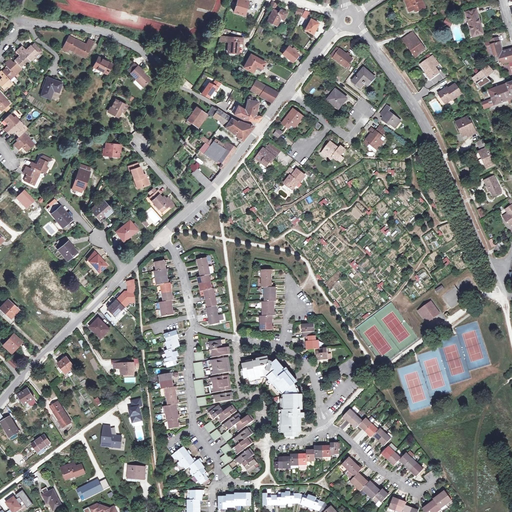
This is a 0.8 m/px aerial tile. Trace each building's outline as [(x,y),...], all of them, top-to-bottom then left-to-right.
[(246,1),(244,0),(238,0),(234,13),(244,15),(248,1),(246,1)] [(404,0),(408,8),(409,7),(411,12),(415,10),(416,12),(425,9),(421,0),(404,0)] [(279,12),(275,10),(271,16),(270,16),(269,18),(271,18),(269,22),(277,26),(279,22),(282,24),(287,13),(280,9),(279,12)] [(466,13),(473,37),(483,34),(476,10),(466,13)] [(446,18),(443,23),(450,27),(453,22),(446,18)] [(311,19),(310,20),(306,27),(305,30),(313,34),(319,24),(311,19)] [(411,48),(416,55),(425,49),(413,33),(403,40),(409,49),(411,48)] [(69,36),(64,46),(69,49),(72,51),(73,50),(86,56),(93,42),(89,39),(86,45),(69,36)] [(238,38),(228,38),(228,42),(229,42),(228,53),(238,53),(239,42),(237,42),(238,38)] [(500,43),(491,45),(495,56),(498,55),(500,65),(510,62),(511,61),(511,51),(503,54),(502,51),(500,43)] [(293,62),(299,55),(294,51),(295,49),(293,48),(294,47),(290,44),(282,54),(293,62)] [(7,86),(9,87),(13,83),(10,80),(9,78),(12,75),(14,76),(22,69),(21,67),(24,64),(26,65),(35,57),(34,55),(37,52),(36,51),(32,46),(31,45),(26,50),(22,46),(16,51),(19,56),(14,60),(15,61),(14,62),(10,59),(4,64),(7,67),(9,68),(7,70),(6,68),(3,71),(1,70),(0,71),(0,75),(2,78),(0,79),(0,85),(3,89),(7,86)] [(348,55),(347,54),(340,49),(333,58),(346,68),(353,59),(348,55)] [(261,67),(263,68),(266,63),(252,55),(248,61),(247,61),(244,68),(253,73),(255,69),(258,65),(261,67)] [(426,70),(432,78),(439,72),(435,66),(438,64),(432,56),(421,64),(426,71),(426,70)] [(95,63),(93,67),(103,72),(107,74),(112,64),(99,57),(97,60),(95,59),(94,62),(95,63)] [(138,66),(137,67),(132,72),(131,73),(137,79),(136,80),(143,87),(150,80),(143,73),(144,72),(138,66)] [(478,74),(475,76),(473,78),(480,89),(492,82),(487,77),(493,71),(488,66),(482,71),(478,74)] [(369,79),(372,81),(375,78),(364,69),(353,82),(360,88),(365,83),(366,84),(369,79)] [(54,87),(60,89),(62,83),(48,78),(42,95),(50,98),(53,90),(54,87)] [(216,91),(221,83),(215,80),(212,84),(208,82),(201,93),(209,97),(214,90),(216,91)] [(256,80),(250,90),(259,95),(258,96),(271,103),(278,93),(256,80)] [(511,82),(498,87),(489,91),(492,99),(481,103),(484,110),(511,99),(511,82)] [(453,99),(461,94),(455,85),(448,89),(447,88),(439,94),(445,103),(452,98),(453,99)] [(335,89),(327,100),(339,109),(347,98),(335,89)] [(0,109),(2,111),(10,103),(0,92),(0,109)] [(245,109),(255,115),(258,101),(252,100),(252,97),(248,96),(245,108),(245,109)] [(109,113),(118,117),(121,111),(124,112),(128,106),(116,100),(109,113)] [(238,105),(235,111),(234,114),(243,119),(258,122),(262,116),(255,115),(245,109),(243,108),(242,108),(240,107),(238,105)] [(227,122),(226,124),(224,127),(239,137),(237,140),(241,142),(253,126),(242,122),(238,120),(237,121),(222,112),(213,106),(208,113),(218,120),(218,119),(219,117),(227,122)] [(381,114),(384,117),(382,119),(387,124),(388,123),(395,128),(400,121),(388,112),(391,109),(387,106),(381,114)] [(188,120),(196,126),(205,113),(196,107),(188,120)] [(289,124),(295,128),(303,117),(293,109),(282,124),(286,127),(289,124)] [(13,118),(10,114),(4,120),(8,125),(4,129),(10,135),(14,131),(19,136),(16,139),(17,140),(14,144),(19,149),(22,146),(23,145),(24,147),(23,148),(27,152),(33,146),(30,142),(32,140),(24,132),(25,130),(22,127),(24,125),(15,116),(13,118)] [(470,135),(475,133),(472,125),(470,125),(466,118),(457,123),(463,136),(469,133),(470,135)] [(380,127),(377,132),(372,128),(369,132),(372,134),(370,137),(369,136),(364,143),(368,146),(370,144),(374,148),(375,146),(379,149),(384,143),(383,142),(380,140),(383,137),(382,136),(386,131),(380,127)] [(278,139),(283,133),(278,128),(273,134),(278,139)] [(206,145),(209,140),(201,135),(199,138),(204,142),(203,143),(206,145)] [(205,151),(217,159),(221,162),(219,167),(222,169),(232,153),(236,148),(225,141),(222,146),(210,138),(209,140),(206,145),(204,147),(207,149),(205,151)] [(482,148),(487,146),(484,139),(479,141),(482,148)] [(268,141),(266,144),(278,154),(280,150),(268,141)] [(330,142),(323,151),(327,155),(332,159),(333,157),(337,160),(338,160),(340,156),(345,150),(341,146),(339,149),(330,142)] [(108,149),(105,149),(104,155),(118,156),(118,151),(120,151),(121,145),(108,144),(108,149)] [(278,154),(266,144),(255,159),(261,163),(262,162),(267,165),(269,162),(271,160),(272,161),(278,154)] [(488,148),(480,152),(487,168),(495,164),(488,148)] [(217,159),(205,151),(203,154),(215,162),(217,159)] [(43,159),(40,158),(37,164),(32,162),(30,165),(32,166),(31,168),(26,166),(23,173),(27,175),(24,181),(32,185),(35,180),(36,181),(41,171),(46,173),(48,167),(46,166),(49,158),(45,156),(44,158),(43,159)] [(144,177),(143,175),(140,167),(139,167),(137,163),(128,166),(130,171),(131,170),(134,180),(136,180),(139,188),(148,184),(146,176),(144,177)] [(242,167),(236,176),(244,182),(251,174),(242,167)] [(82,188),(86,178),(87,175),(89,176),(91,172),(80,168),(72,189),(81,192),(82,188)] [(210,182),(196,168),(194,171),(191,173),(205,187),(208,184),(210,182)] [(290,168),(287,172),(292,176),(295,172),(290,168)] [(292,176),(291,176),(284,184),(292,190),(298,182),(299,183),(305,176),(297,170),(295,172),(292,176)] [(488,184),(491,190),(493,196),(502,192),(494,176),(484,180),(486,184),(488,184)] [(17,197),(26,207),(31,203),(34,206),(35,205),(36,206),(38,204),(24,190),(17,197)] [(151,196),(150,196),(153,199),(152,201),(161,212),(168,206),(170,208),(174,205),(168,197),(165,199),(163,196),(162,197),(159,194),(161,193),(158,190),(156,191),(151,196)] [(101,220),(111,211),(102,200),(91,210),(101,220)] [(52,214),(57,221),(58,220),(64,226),(72,219),(61,206),(52,214)] [(355,206),(350,211),(358,219),(363,214),(355,206)] [(115,231),(120,237),(123,234),(127,238),(137,229),(135,228),(132,224),(129,220),(115,231)] [(384,227),(381,230),(385,235),(389,231),(388,230),(385,232),(384,230),(386,228),(384,227)] [(363,248),(370,242),(366,237),(359,243),(363,248)] [(56,246),(67,259),(72,254),(73,255),(77,252),(68,241),(67,242),(65,244),(63,241),(56,246)] [(502,241),(495,245),(499,251),(505,247),(502,241)] [(88,262),(90,261),(99,272),(107,265),(94,251),(86,260),(88,262)] [(406,258),(403,253),(398,257),(401,262),(403,260),(401,258),(403,257),(405,259),(406,258)] [(207,258),(197,260),(201,277),(197,278),(201,292),(204,291),(207,308),(206,308),(210,325),(219,323),(216,306),(217,306),(213,289),(212,289),(209,275),(210,275),(207,258)] [(155,273),(157,284),(157,285),(160,285),(160,286),(157,287),(160,301),(163,301),(163,302),(160,303),(162,317),(174,314),(172,300),(174,300),(171,283),(169,283),(165,260),(155,262),(157,271),(154,271),(155,273)] [(369,260),(361,266),(366,272),(373,266),(369,260)] [(354,261),(350,265),(355,269),(358,266),(357,264),(355,266),(353,265),(355,262),(354,261)] [(41,283),(45,279),(46,280),(47,280),(48,279),(49,279),(49,278),(50,277),(49,276),(49,275),(48,274),(47,274),(46,274),(45,274),(40,269),(25,283),(44,302),(52,294),(41,283)] [(274,291),(274,287),(272,287),(271,270),(261,270),(262,287),(264,287),(265,302),(262,302),(263,316),(260,316),(260,330),(273,330),(272,316),(275,315),(274,301),(274,298),(276,298),(276,291),(274,291)] [(127,292),(122,296),(129,303),(134,303),(135,283),(134,280),(127,282),(128,286),(128,292),(127,292)] [(122,296),(121,296),(107,310),(115,317),(120,312),(124,308),(129,303),(122,296)] [(0,308),(11,318),(18,309),(8,300),(0,308)] [(428,319),(429,320),(439,313),(430,302),(418,311),(424,319),(425,318),(428,319)] [(98,318),(89,327),(94,332),(95,331),(101,338),(110,330),(98,318)] [(307,350),(319,348),(318,340),(316,341),(315,336),(312,336),(312,332),(314,332),(314,323),(302,325),(303,337),(306,337),(307,350)] [(176,334),(175,331),(164,334),(167,342),(166,342),(168,350),(165,351),(168,358),(165,359),(168,367),(176,365),(175,360),(177,360),(176,356),(178,355),(177,351),(175,352),(174,348),(179,347),(177,343),(179,343),(178,339),(179,338),(177,334),(176,334)] [(13,333),(4,343),(13,351),(21,341),(13,333)] [(221,347),(222,346),(226,346),(225,340),(209,342),(210,350),(213,350),(213,353),(212,354),(212,357),(218,356),(222,356),(230,354),(229,347),(223,348),(221,348),(221,347)] [(13,351),(4,343),(3,345),(11,353),(13,351)] [(323,350),(320,351),(316,351),(316,360),(328,360),(328,354),(327,348),(323,348),(323,350)] [(203,351),(194,353),(196,360),(204,359),(203,351)] [(66,357),(57,364),(59,367),(57,368),(61,372),(59,373),(60,374),(64,372),(66,374),(74,367),(66,357)] [(228,357),(223,358),(219,359),(210,360),(211,364),(213,364),(214,371),(212,371),(213,375),(219,374),(223,373),(230,372),(228,357)] [(16,364),(9,358),(7,361),(13,367),(16,364)] [(275,366),(273,363),(272,362),(270,360),(270,361),(268,361),(268,358),(242,364),(243,369),(242,370),(242,372),(243,371),(245,378),(249,377),(250,383),(261,381),(261,378),(264,378),(267,379),(268,381),(267,382),(270,385),(271,384),(278,393),(279,392),(283,395),(283,399),(281,399),(281,411),(279,411),(280,433),(285,433),(285,437),(298,437),(300,432),(299,418),(305,417),(305,413),(301,413),(300,395),(299,395),(295,384),(296,383),(287,371),(288,370),(287,368),(283,371),(278,364),(275,366)] [(202,362),(194,363),(196,378),(204,376),(202,362)] [(124,374),(133,374),(134,374),(134,363),(122,363),(115,363),(114,363),(114,368),(123,368),(123,374),(124,374)] [(159,375),(161,389),(165,388),(166,395),(168,406),(164,406),(166,414),(166,419),(167,421),(168,420),(168,422),(164,423),(165,430),(179,427),(178,419),(178,418),(176,404),(178,404),(175,387),(173,387),(171,373),(159,375)] [(229,375),(224,376),(219,377),(211,378),(211,382),(213,382),(215,389),(213,389),(213,393),(222,391),(224,391),(231,390),(229,375)] [(202,380),(194,381),(197,396),(205,394),(202,380)] [(26,389),(23,391),(17,395),(19,398),(17,399),(22,406),(27,403),(29,406),(33,406),(36,403),(34,399),(32,395),(30,392),(27,388),(26,389)] [(232,393),(225,394),(222,394),(214,396),(214,399),(216,399),(217,403),(233,400),(232,393)] [(93,400),(98,406),(102,403),(98,397),(93,400)] [(205,397),(197,398),(199,406),(207,404),(205,397)] [(140,399),(133,401),(135,407),(128,409),(132,423),(141,420),(138,407),(141,406),(140,399)] [(58,401),(51,405),(55,410),(53,411),(59,420),(58,421),(61,426),(65,423),(66,425),(71,422),(58,401)] [(220,409),(218,406),(216,407),(215,406),(212,406),(207,410),(214,419),(219,415),(221,418),(220,419),(222,422),(229,417),(231,416),(236,412),(232,406),(224,411),(222,408),(220,409)] [(350,409),(343,417),(356,429),(359,425),(372,437),(374,436),(384,446),(391,438),(380,428),(379,430),(366,418),(363,421),(350,409)] [(238,414),(232,418),(230,419),(224,424),(226,427),(227,426),(230,429),(237,425),(239,427),(237,428),(239,431),(254,420),(249,415),(243,420),(238,414)] [(10,417),(1,422),(9,437),(18,432),(10,417)] [(211,421),(204,427),(208,433),(215,427),(211,421)] [(109,427),(103,426),(100,444),(119,447),(121,437),(111,435),(109,427)] [(242,451),(246,448),(253,443),(248,437),(253,434),(248,428),(234,438),(236,441),(238,440),(240,443),(235,447),(237,450),(236,451),(238,454),(242,451)] [(215,441),(221,436),(217,429),(210,435),(215,441)] [(229,430),(221,436),(226,441),(233,436),(229,430)] [(18,432),(9,437),(11,441),(17,437),(18,432)] [(37,452),(43,448),(50,443),(44,435),(31,444),(37,452)] [(227,443),(220,449),(225,455),(220,458),(225,464),(232,459),(227,453),(232,450),(227,443)] [(335,445),(335,443),(331,443),(331,448),(327,448),(327,445),(318,446),(318,448),(314,448),(315,449),(310,450),(310,452),(307,452),(307,453),(307,456),(303,456),(303,453),(295,454),(295,456),(291,456),(291,459),(287,459),(287,457),(279,457),(279,459),(275,459),(275,469),(291,468),(291,466),(307,465),(307,461),(315,461),(315,458),(331,457),(331,454),(339,454),(339,445),(335,445)] [(388,446),(381,454),(394,466),(399,460),(416,477),(423,469),(406,453),(401,458),(388,446)] [(183,447),(171,456),(174,459),(177,460),(177,459),(179,462),(177,463),(180,467),(182,467),(184,467),(185,469),(189,467),(191,469),(190,470),(190,473),(192,476),(194,475),(201,484),(208,479),(204,473),(206,472),(203,468),(204,468),(200,463),(202,462),(200,458),(196,461),(194,458),(193,459),(189,455),(190,454),(188,450),(187,452),(183,447)] [(250,449),(248,450),(244,453),(235,460),(238,463),(239,462),(241,464),(242,464),(249,473),(256,468),(254,465),(253,464),(255,463),(253,460),(254,460),(252,456),(254,455),(250,449)] [(349,457),(342,464),(343,465),(340,469),(345,473),(348,470),(349,471),(347,474),(352,479),(350,481),(361,491),(362,490),(373,499),(381,491),(370,481),(369,483),(359,473),(362,470),(358,466),(351,460),(349,457)] [(62,467),(65,477),(75,473),(76,476),(76,477),(85,473),(81,465),(76,467),(74,462),(62,467)] [(228,464),(222,470),(226,476),(233,470),(228,464)] [(145,467),(128,466),(127,477),(140,478),(140,479),(144,479),(145,467)] [(97,481),(77,490),(80,496),(83,494),(85,498),(109,487),(105,480),(98,483),(97,481)] [(383,489),(381,491),(373,499),(377,503),(380,500),(382,502),(389,495),(383,489)] [(14,497),(6,502),(12,511),(15,511),(21,508),(19,504),(23,502),(28,508),(33,504),(23,490),(16,494),(19,498),(16,500),(14,497)] [(43,495),(47,504),(49,503),(53,510),(61,506),(53,490),(43,495)] [(198,500),(200,500),(202,500),(202,494),(204,494),(204,490),(191,490),(191,493),(190,493),(188,496),(187,511),(200,511),(200,504),(198,504),(198,500)] [(446,504),(451,501),(452,500),(444,490),(433,499),(434,500),(422,508),(424,511),(437,511),(441,509),(442,511),(448,507),(446,504)] [(332,510),(330,507),(329,508),(325,503),(319,501),(316,500),(316,498),(309,495),(308,497),(304,496),(299,494),(294,494),(294,495),(290,495),(290,492),(286,492),(286,493),(282,493),(282,496),(278,496),(278,495),(271,496),(267,496),(267,494),(263,494),(263,505),(286,505),(286,504),(298,503),(319,511),(336,511),(334,509),(332,510)] [(251,506),(251,495),(247,495),(247,493),(243,493),(243,495),(239,495),(239,493),(235,493),(235,495),(235,497),(231,497),(231,495),(227,495),(227,497),(227,499),(222,499),(222,497),(218,497),(218,509),(227,509),(227,508),(235,508),(235,506),(251,506)] [(393,497),(389,508),(399,511),(417,511),(418,510),(415,509),(406,505),(407,502),(393,497)]
